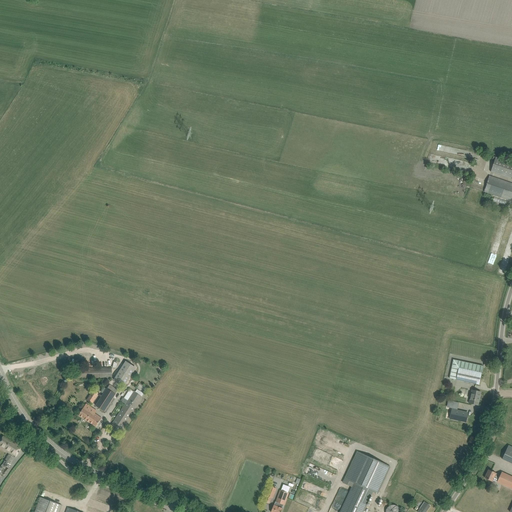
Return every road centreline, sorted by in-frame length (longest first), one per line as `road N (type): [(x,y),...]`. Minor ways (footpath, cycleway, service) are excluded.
road 1 (tertiary): [(199,511),(58,450),(31,425),(0,368)]
road 2 (unclassified): [(444,511),(483,452),(511,288)]
